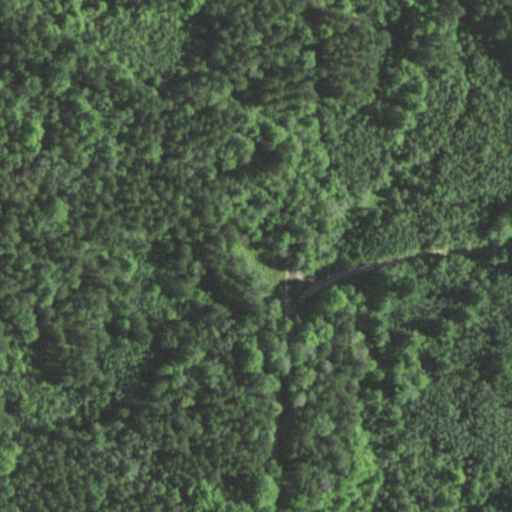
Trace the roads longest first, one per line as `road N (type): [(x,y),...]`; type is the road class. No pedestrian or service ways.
road 1 (track): [(308,0),(320,176),(290,311),(265,511)]
road 2 (track): [(290,311),(337,277),(397,259),(511,246)]
